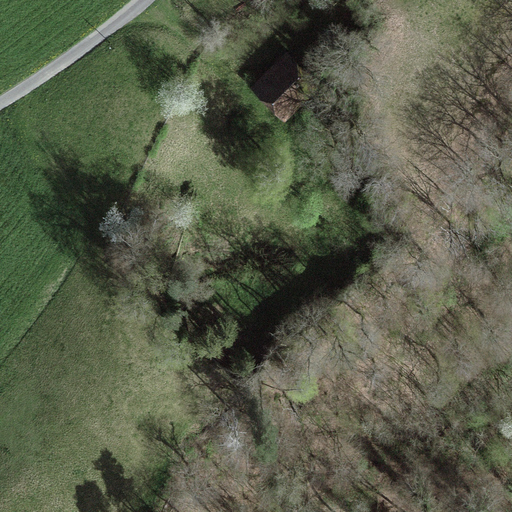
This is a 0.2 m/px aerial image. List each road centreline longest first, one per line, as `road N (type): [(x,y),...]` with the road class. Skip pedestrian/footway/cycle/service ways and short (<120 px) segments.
road 1 (track): [(261,133),(205,59),(143,0)]
road 2 (unclassified): [(0,102),(143,0)]
